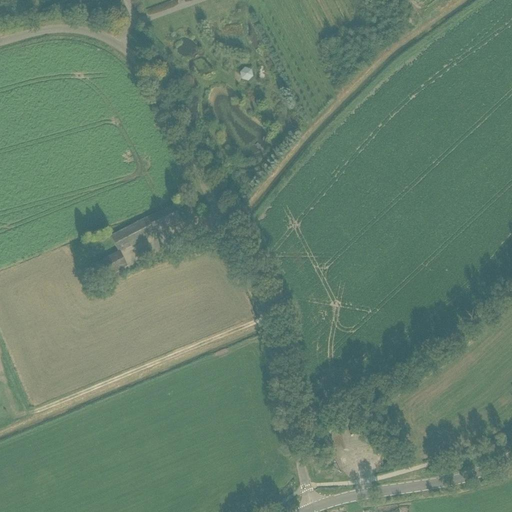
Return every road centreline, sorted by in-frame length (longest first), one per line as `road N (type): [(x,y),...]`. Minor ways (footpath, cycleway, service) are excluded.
road 1 (unclassified): [(311,508),(261,297),(146,74),(114,44),(83,30),(0,43)]
road 2 (track): [(267,318),(27,413),(13,404),(0,365)]
road 3 (tertiary): [(311,508),(462,479),(511,458)]
